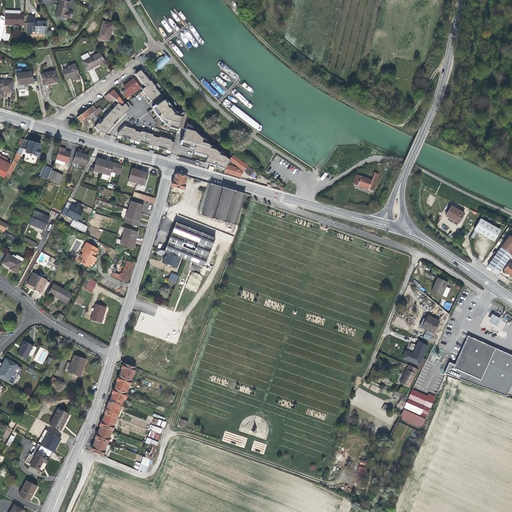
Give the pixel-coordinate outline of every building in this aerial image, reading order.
[(67,12),(69,3),(59,0),(55,16),(66,19),(68,18),(69,18),(70,16),(69,14),(68,13),(67,12)] [(417,62),(431,0),(386,0),(374,52),(417,62)] [(4,25),(24,26),(24,14),(20,14),(13,14),(13,10),(5,10),(5,16),(4,25)] [(47,27),(47,21),(35,21),(35,16),(28,15),(27,34),(35,34),(35,32),(39,32),(39,34),(44,34),(44,27),(47,27)] [(111,34),(114,24),(103,21),(97,38),(109,42),(111,34)] [(101,66),(106,63),(99,52),(82,61),(87,71),(95,67),(100,64),(101,66)] [(166,61),(169,59),(167,56),(163,58),(163,57),(153,66),(157,70),(164,65),(164,63),(166,61)] [(75,81),(80,79),(77,70),(75,63),(71,65),(71,67),(62,70),(66,80),(73,77),(75,81)] [(141,70),(136,73),(147,86),(143,89),(152,100),(161,94),(151,80),(150,81),(141,70)] [(15,73),(18,90),(25,89),(24,85),(27,84),(33,84),(32,71),(22,73),(15,73)] [(57,82),(54,71),(41,74),(43,85),(53,83),(57,82)] [(140,87),(133,78),(124,86),(125,89),(121,91),(126,98),(130,95),(140,87)] [(13,92),(13,80),(0,80),(0,97),(4,98),(4,95),(4,92),(13,92)] [(124,104),(114,89),(108,93),(113,98),(118,103),(122,106),(124,104)] [(108,93),(104,96),(110,102),(113,98),(108,93)] [(165,99),(154,107),(166,123),(171,125),(170,126),(179,129),(184,116),(176,113),(165,99)] [(122,106),(118,103),(95,126),(101,132),(99,136),(105,138),(106,133),(129,108),(126,103),(122,106)] [(92,113),(95,118),(102,110),(100,107),(96,110),(93,105),(77,117),(80,122),(92,113)] [(229,159),(189,122),(182,145),(190,148),(191,146),(196,148),(195,154),(205,157),(204,161),(215,165),(214,167),(223,169),(225,163),(229,159)] [(175,140),(125,126),(118,133),(117,136),(172,151),(175,140)] [(11,165),(7,172),(10,174),(23,149),(26,150),(25,152),(38,156),(40,150),(38,149),(39,147),(40,144),(24,139),(11,165)] [(64,149),(59,147),(56,159),(65,162),(68,163),(71,153),(65,151),(63,150),(64,149)] [(73,162),(86,166),(88,156),(76,152),(73,162)] [(254,171),(233,155),(229,160),(229,161),(240,169),(226,165),(224,173),(241,178),(243,171),(250,176),(254,171)] [(195,165),(196,162),(181,157),(180,161),(195,165)] [(0,158),(0,175),(4,178),(7,172),(11,165),(0,158)] [(105,161),(97,158),(94,169),(93,171),(102,173),(105,161)] [(123,166),(105,161),(102,173),(110,176),(111,171),(115,172),(120,174),(123,166)] [(39,176),(47,179),(48,179),(48,178),(52,169),(44,165),(39,176)] [(136,183),(140,171),(132,168),(128,181),(136,183)] [(52,170),(48,179),(59,184),(63,175),(52,170)] [(148,173),(140,171),(136,183),(145,186),(148,173)] [(373,191),(379,174),(375,172),(372,179),(356,174),(352,184),(373,191)] [(183,190),(187,176),(177,173),(175,175),(171,186),(183,190)] [(197,214),(201,215),(211,183),(209,183),(207,189),(205,189),(197,214)] [(235,225),(245,194),(211,183),(201,215),(235,225)] [(138,198),(154,203),(155,198),(134,192),(134,193),(139,195),(138,198)] [(131,201),(128,209),(141,213),(143,205),(131,201)] [(64,207),(61,213),(77,222),(83,210),(72,204),(69,209),(64,207)] [(464,213),(451,206),(445,216),(458,223),(464,213)] [(124,222),(138,227),(142,214),(141,213),(128,209),(124,222)] [(34,210),(28,223),(44,230),(49,217),(34,210)] [(480,219),(474,230),(493,241),(499,230),(480,219)] [(200,265),(204,267),(215,238),(175,222),(164,251),(180,257),(186,260),(194,263),(200,265)] [(122,236),(135,240),(137,232),(125,228),(122,236)] [(9,236),(7,239),(13,241),(15,237),(5,233),(5,234),(9,236)] [(23,236),(21,241),(34,248),(37,244),(26,238),(23,236)] [(120,244),(132,248),(135,240),(122,236),(120,244)] [(487,266),(498,274),(511,253),(511,237),(509,236),(487,266)] [(82,258),(80,262),(89,267),(91,263),(93,264),(97,258),(94,257),(98,249),(86,242),(81,251),(83,252),(80,257),(82,258)] [(180,257),(164,251),(157,248),(156,252),(161,254),(161,253),(164,254),(165,254),(162,262),(176,267),(180,257)] [(12,269),(11,270),(17,273),(22,262),(15,258),(7,254),(2,263),(10,267),(12,269)] [(120,275),(113,272),(112,273),(111,276),(127,282),(133,263),(127,261),(122,274),(120,273),(120,275)] [(191,271),(185,288),(197,292),(203,276),(191,271)] [(28,283),(34,287),(41,291),(46,281),(44,279),(37,276),(32,273),(27,283),(28,283)] [(168,280),(176,283),(179,276),(171,273),(168,280)] [(92,292),(97,282),(90,278),(85,289),(92,292)] [(450,289),(446,287),(448,283),(437,278),(432,291),(442,295),(446,298),(450,289)] [(414,280),(412,283),(418,288),(420,285),(414,280)] [(53,284),(48,293),(67,303),(72,294),(53,284)] [(82,305),(85,299),(78,296),(75,302),(82,305)] [(443,307),(449,310),(451,304),(445,302),(443,307)] [(96,304),(94,308),(93,311),(90,320),(101,323),(106,307),(96,304)] [(501,319),(492,314),(488,320),(496,326),(501,319)] [(428,315),(426,319),(423,318),(419,326),(423,328),(433,333),(439,321),(428,315)] [(142,337),(134,334),(126,355),(134,359),(142,337)] [(449,362),(445,372),(507,395),(511,384),(511,355),(500,350),(467,336),(455,365),(449,362)] [(24,341),(17,354),(26,359),(33,346),(24,341)] [(422,358),(422,357),(427,346),(418,341),(412,354),(422,358)] [(176,349),(165,345),(157,367),(168,371),(176,349)] [(74,355),(68,373),(79,377),(82,368),(83,368),(86,359),(74,355)] [(418,370),(421,371),(426,359),(422,357),(422,358),(417,369),(418,370)] [(6,359),(0,369),(0,376),(8,381),(17,365),(6,359)] [(103,455),(135,368),(123,363),(121,368),(119,375),(118,375),(116,381),(117,381),(114,388),(113,388),(111,393),(112,393),(102,421),(101,421),(99,426),(100,426),(97,433),(95,438),(93,445),(92,445),(90,451),(103,455)] [(409,388),(418,370),(417,369),(408,365),(404,374),(399,383),(401,384),(409,388)] [(53,378),(49,385),(54,387),(57,380),(53,378)] [(430,408),(432,409),(437,398),(429,394),(427,397),(412,390),(408,399),(409,399),(404,410),(419,416),(421,412),(427,414),(430,408)] [(367,414),(385,418),(387,411),(382,410),(381,412),(376,411),(376,414),(372,413),(373,409),(376,409),(377,400),(368,398),(367,400),(362,399),(360,407),(369,409),(367,414)] [(52,419),(63,425),(64,423),(65,423),(69,414),(58,408),(52,419)] [(154,418),(152,423),(164,427),(166,422),(154,418)] [(60,431),(63,425),(52,419),(49,425),(60,431)] [(179,425),(181,426),(180,428),(182,428),(183,427),(186,428),(188,421),(181,419),(179,425)] [(149,429),(150,430),(148,436),(159,441),(161,435),(160,435),(162,429),(150,425),(149,429)] [(10,447),(15,436),(11,435),(6,445),(10,447)] [(153,459),(158,441),(146,438),(145,443),(152,445),(150,453),(146,452),(145,457),(153,459)] [(37,451),(35,456),(30,464),(30,465),(39,470),(41,465),(43,461),(46,463),(50,457),(37,451)] [(30,464),(35,456),(29,453),(25,461),(30,464)] [(146,472),(149,464),(152,465),(153,460),(142,457),(141,463),(135,462),(133,468),(146,472)] [(358,475),(366,475),(366,467),(358,467),(358,475)] [(27,481),(19,495),(29,501),(37,486),(27,481)]
